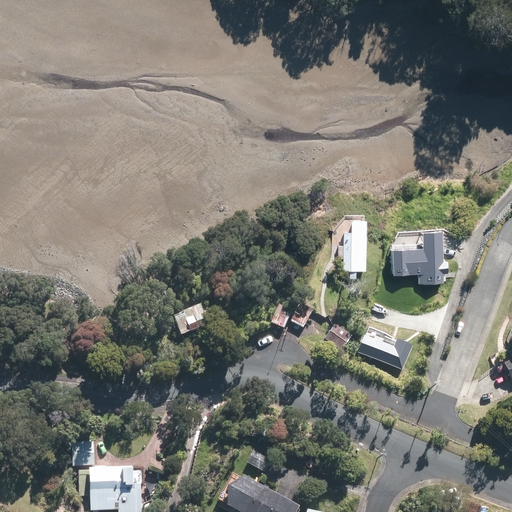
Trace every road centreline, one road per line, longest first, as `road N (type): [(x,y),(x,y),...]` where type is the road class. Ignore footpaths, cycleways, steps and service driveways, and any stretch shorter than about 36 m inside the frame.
road 1 (residential): [(0,392),(145,398),(252,375)]
road 2 (residential): [(252,375),(262,358),(277,356),(439,419)]
road 3 (residential): [(511,231),(487,277),(439,419)]
road 4 (residential): [(416,451),(252,375)]
